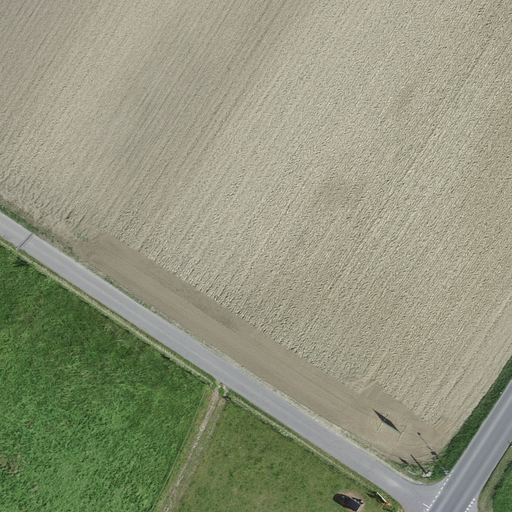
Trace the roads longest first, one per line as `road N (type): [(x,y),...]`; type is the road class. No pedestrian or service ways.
road 1 (track): [(0,223),(435,511)]
road 2 (primary): [(445,511),(511,408)]
